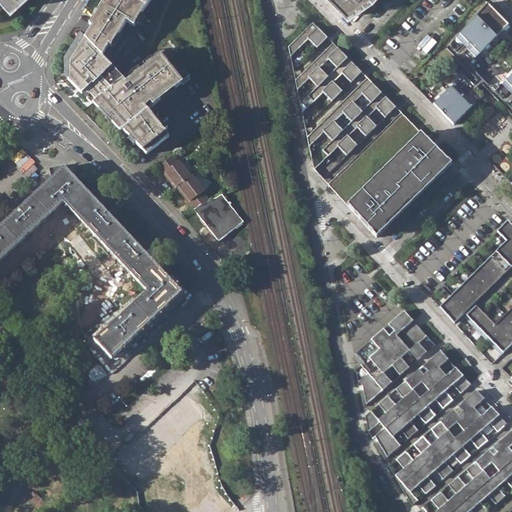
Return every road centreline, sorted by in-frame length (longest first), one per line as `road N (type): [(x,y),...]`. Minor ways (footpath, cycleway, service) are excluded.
road 1 (residential): [(307,195),(358,428),(403,511)]
road 2 (residential): [(174,323),(91,397),(89,412),(123,437),(195,369),(194,354)]
road 3 (residential): [(21,101),(56,117),(158,206),(216,289)]
road 4 (residential): [(216,289),(255,385),(271,504)]
road 5 (residential): [(511,412),(381,260)]
road 6 (residential): [(268,0),(307,195)]
road 7 (residential): [(357,44),(478,170)]
road 8 (residential): [(478,170),(381,260)]
